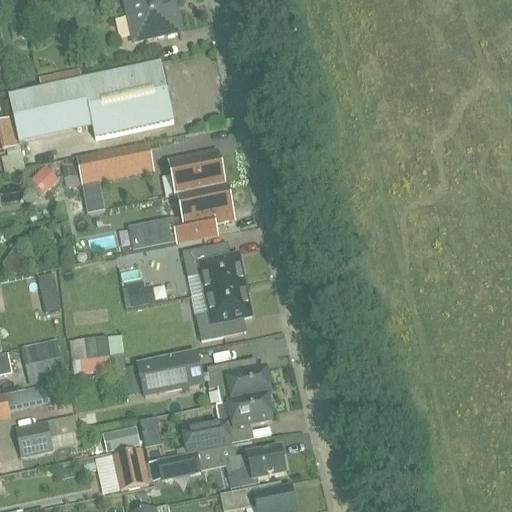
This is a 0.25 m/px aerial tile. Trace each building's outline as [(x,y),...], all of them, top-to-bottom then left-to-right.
[(124,0),(135,43),(181,33),(173,0),(124,0)] [(161,65),(10,100),(9,100),(20,147),(94,130),(96,141),(175,124),(161,65)] [(147,146),(76,161),(81,183),(152,168),(147,146)] [(219,156),(170,166),(177,201),(180,200),(179,199),(226,189),(219,156)] [(37,183),(49,200),(68,187),(57,170),(37,183)] [(151,236),(130,241),(133,254),(154,249),(177,245),(177,246),(218,237),(215,223),(234,219),(228,188),(226,189),(179,199),(180,200),(184,221),(174,223),(174,221),(149,226),(151,236)] [(202,277),(206,297),(245,289),(239,258),(230,260),(209,264),(206,250),(183,255),(188,280),(202,277)] [(144,289),(127,293),(130,310),(148,307),(144,289)] [(251,319),(245,289),(206,297),(210,316),(196,319),(202,344),(225,339),(222,325),(243,321),(251,319)] [(130,341),(118,342),(119,361),(131,360),(130,341)] [(57,343),(21,350),(29,388),(65,380),(57,343)] [(0,357),(0,379),(12,377),(6,356),(0,357)] [(139,368),(143,389),(145,400),(204,387),(197,356),(139,368)] [(142,389),(138,369),(139,368),(120,373),(124,393),(142,389)] [(207,388),(208,392),(221,390),(222,393),(230,391),(233,404),(229,405),(229,406),(267,398),(271,398),(266,375),(231,383),(229,371),(207,376),(209,387),(207,388)] [(58,405),(54,386),(0,397),(0,423),(11,422),(9,414),(58,405)] [(272,423),(267,398),(229,406),(217,409),(220,424),(210,426),(212,434),(184,440),(188,457),(197,455),(231,448),(228,432),(272,423)] [(18,446),(79,434),(76,419),(15,431),(18,446)] [(81,448),(79,435),(79,434),(18,446),(21,462),(53,456),(53,454),(81,448)] [(286,476),(280,450),(248,457),(248,458),(225,462),(228,478),(251,473),(253,483),(286,476)] [(149,489),(142,453),(111,459),(119,495),(149,489)] [(197,455),(158,463),(162,483),(201,474),(197,455)] [(281,484),(221,497),(224,511),(237,511),(258,508),(258,511),(295,511),(291,491),(283,492),(281,484)]
